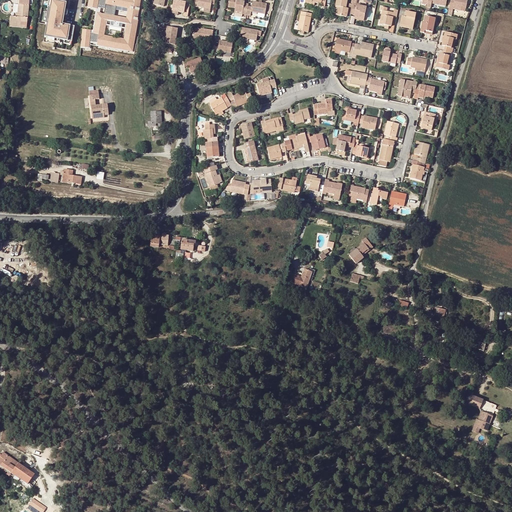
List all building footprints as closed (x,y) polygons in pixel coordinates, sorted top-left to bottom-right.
[(28,0),(17,0),(16,13),(16,16),(14,16),(9,16),(9,24),(19,25),(19,21),(26,22),(28,0)] [(66,3),(51,0),(50,8),(48,8),(47,12),(48,12),(47,20),(46,20),(45,24),(47,24),(45,33),(48,33),(48,38),(54,39),(60,40),(64,41),(71,42),(74,27),(62,25),(64,15),(65,11),(66,3)] [(116,5),(128,7),(128,8),(139,10),(140,0),(88,0),(87,8),(97,9),(97,8),(104,9),(103,14),(96,13),(93,33),(90,33),(90,30),(82,30),(80,47),(88,48),(89,42),(97,43),(96,45),(127,50),(128,48),(133,49),(134,43),(131,43),(132,41),(134,41),(138,20),(137,20),(137,17),(127,15),(126,18),(114,16),(116,5)] [(172,11),(179,12),(184,13),(184,15),(188,16),(190,5),(186,4),(186,3),(174,0),(172,11)] [(194,0),(194,6),(206,8),(211,9),(213,0),(194,0)] [(243,14),(247,14),(248,6),(249,4),(245,3),(245,1),(238,0),(237,0),(230,0),(229,7),(236,8),(236,10),(243,11),(243,14)] [(345,8),(346,0),(336,0),(335,6),(336,6),(338,7),(337,10),(336,15),(346,17),(348,9),(345,8)] [(449,0),(448,9),(451,10),(452,7),(459,9),(459,8),(464,9),(466,0),(449,0)] [(248,6),(247,14),(247,15),(251,16),(252,12),(266,14),(268,4),(254,2),(253,7),(248,6)] [(357,5),(353,4),(350,14),(355,15),(354,16),(364,18),(366,7),(365,7),(357,5)] [(395,17),(396,17),(398,10),(394,10),(394,13),(386,11),(387,8),(381,6),(380,10),(383,10),(380,24),(385,25),(389,26),(390,26),(392,17),(395,17)] [(128,8),(127,15),(137,17),(139,10),(128,8)] [(400,24),(408,25),(407,28),(412,29),(415,13),(405,11),(404,17),(401,16),(400,24)] [(312,14),(301,12),(297,30),(308,32),(312,14)] [(426,33),(426,31),(432,32),(435,18),(424,16),(423,22),(422,22),(420,32),(424,33),(426,33)] [(178,29),(167,27),(164,43),(175,44),(178,29)] [(243,38),(257,40),(258,36),(261,36),(262,31),(259,30),(242,28),(241,32),(244,32),(243,38)] [(206,30),(201,30),(196,29),(194,38),(208,40),(211,41),(212,41),(214,30),(206,29),(206,30)] [(444,50),(451,52),(452,52),(453,48),(451,47),(453,38),(456,39),(457,35),(445,32),(442,45),(445,46),(444,50)] [(352,57),(355,45),(351,44),(351,42),(337,39),(335,49),(341,50),(349,52),(348,56),(352,57)] [(234,42),(220,40),(219,50),(232,52),(234,42)] [(359,46),(355,45),(352,57),(356,57),(356,54),(361,55),(371,57),(373,46),(362,44),(361,44),(361,47),(359,46)] [(384,49),(381,61),(388,62),(390,62),(396,64),(396,63),(399,63),(401,54),(398,53),(397,55),(390,53),(390,52),(390,51),(390,50),(390,49),(389,48),(388,48),(387,48),(386,48),(385,48),(384,48),(384,49)] [(451,52),(444,50),(443,50),(442,54),(440,53),(437,67),(448,70),(449,65),(447,65),(449,56),(450,56),(451,52)] [(410,67),(415,68),(425,70),(427,60),(412,57),(412,58),(408,57),(407,65),(410,65),(410,67)] [(201,58),(188,62),(188,63),(185,64),(187,67),(189,66),(191,72),(205,67),(201,58)] [(351,82),(365,85),(365,84),(367,77),(367,75),(353,72),(351,82)] [(370,79),(371,78),(367,77),(365,84),(369,85),(368,90),(378,92),(382,93),(383,90),(384,82),(370,79)] [(415,93),(417,84),(417,83),(400,79),(397,96),(401,97),(402,95),(410,96),(411,93),(415,93)] [(274,80),(270,81),(262,83),(257,85),(259,95),(271,93),(270,89),(270,86),(272,85),(272,88),(276,87),(274,80)] [(435,88),(417,84),(415,93),(414,98),(418,99),(418,97),(423,98),(424,96),(426,96),(433,98),(435,88)] [(234,101),(236,107),(248,103),(248,101),(251,100),(249,94),(246,95),(244,91),(244,92),(240,93),(233,96),(230,91),(225,93),(229,102),(234,101)] [(89,93),(89,113),(95,113),(95,114),(102,114),(102,112),(106,112),(106,104),(92,104),(92,98),(98,98),(98,93),(89,93)] [(221,110),(230,105),(226,98),(222,100),(221,98),(209,105),(214,114),(217,113),(221,110)] [(326,103),(323,104),(312,105),(314,115),(327,114),(327,112),(332,111),(331,99),(326,100),(326,102),(326,103)] [(427,110),(438,113),(440,108),(429,105),(427,110)] [(292,113),(288,114),(290,121),(294,120),(295,124),(303,122),(303,120),(309,118),(307,109),(300,111),(301,113),(299,113),(292,115),(292,113)] [(353,123),(358,123),(359,115),(360,112),(355,112),(356,111),(347,109),(344,121),(353,123)] [(160,112),(150,112),(150,121),(147,121),(147,127),(155,127),(155,129),(159,129),(160,127),(160,124),(161,124),(160,112)] [(431,131),(435,115),(424,113),(423,116),(422,116),(421,118),(423,119),(422,121),(420,128),(431,131)] [(377,119),(359,115),(358,123),(362,124),(361,127),(374,130),(377,119)] [(264,122),(264,121),(260,122),(263,134),(282,129),(282,126),(279,126),(278,119),(271,120),(271,122),(264,124),(264,122)] [(387,136),(386,140),(393,142),(396,142),(397,139),(395,138),(398,124),(388,122),(384,135),(387,136)] [(243,140),(254,138),(254,137),(257,136),(255,129),(252,130),(250,124),(240,126),(242,133),(242,136),(243,140)] [(203,139),(205,139),(205,143),(216,142),(216,138),(213,138),(212,134),(212,132),(214,131),(213,125),(204,126),(204,130),(202,131),(203,139)] [(284,142),(284,145),(286,151),(299,148),(298,146),(303,145),(303,147),(305,152),(308,151),(306,143),(304,135),(304,134),(296,137),(296,139),(284,142)] [(312,151),(325,148),(322,139),(321,135),(310,137),(309,135),(304,135),(306,143),(311,142),(312,151)] [(349,147),(353,148),(353,145),(354,139),(339,135),(338,139),(337,146),(336,150),(344,152),(345,143),(349,144),(349,147)] [(393,142),(386,140),(383,139),(378,160),(379,161),(386,162),(387,162),(388,157),(390,157),(393,142)] [(217,146),(217,142),(216,142),(205,143),(206,153),(207,158),(218,157),(218,150),(217,150),(217,146)] [(253,146),(252,142),(243,144),(244,149),(243,149),(247,163),(257,161),(254,146),(253,146)] [(415,158),(415,161),(424,164),(425,164),(429,145),(417,142),(414,154),(419,155),(422,156),(421,159),(419,158),(415,158)] [(281,149),(282,152),(286,151),(284,145),(267,149),(270,159),(281,156),(280,153),(280,150),(281,149)] [(369,149),(353,145),(353,148),(351,154),(355,155),(361,156),(361,158),(367,159),(369,149)] [(424,164),(415,161),(412,161),(411,164),(413,165),(410,178),(420,181),(424,164)] [(215,166),(203,171),(210,190),(214,188),(213,186),(215,185),(219,184),(219,183),(216,176),(214,171),(216,170),(215,166)] [(63,170),(63,172),(62,176),(61,182),(80,184),(81,178),(70,176),(71,171),(63,170)] [(314,177),(307,175),(305,184),(309,185),(308,190),(318,192),(320,180),(314,179),(314,177)] [(296,182),(279,179),(277,189),(294,193),(294,191),(295,186),(296,182)] [(252,182),(252,184),(249,184),(249,185),(249,195),(253,194),(253,192),(263,191),(263,189),(271,189),(270,180),(252,182)] [(329,181),(324,180),(321,194),(326,195),(326,193),(340,196),(342,186),(328,183),(329,181)] [(229,192),(247,196),(249,186),(245,185),(245,184),(231,181),(231,185),(230,188),(229,192)] [(362,202),(366,202),(369,190),(351,187),(350,192),(352,192),(351,197),(363,199),(362,202)] [(378,189),(373,188),(371,203),(377,205),(379,196),(382,197),(381,199),(386,200),(387,193),(377,191),(378,189)] [(395,193),(391,192),(389,203),(393,204),(404,206),(406,195),(402,194),(402,195),(395,193)] [(159,229),(149,228),(148,235),(150,235),(149,246),(158,247),(159,245),(167,246),(168,236),(161,235),(161,238),(159,238),(159,236),(158,236),(159,229)] [(370,244),(366,239),(362,242),(364,244),(349,256),(356,264),(363,258),(362,256),(361,255),(368,249),(366,247),(370,244)] [(192,245),(186,244),(187,241),(187,240),(181,240),(180,250),(192,251),(192,245)] [(312,271),(304,269),(299,285),(306,288),(312,271)] [(360,277),(353,275),(350,283),(358,285),(360,279),(360,277)] [(282,310),(275,307),(273,313),(280,315),(282,310)] [(442,323),(445,310),(435,308),(431,320),(442,323)] [(493,414),(497,405),(471,395),(467,404),(481,410),(481,411),(487,413),(488,412),(493,414)] [(488,420),(490,416),(480,412),(477,420),(476,420),(474,426),(478,428),(485,430),(486,431),(490,420),(488,420)] [(18,462),(3,452),(1,455),(0,455),(0,465),(4,468),(11,473),(18,463),(18,462)] [(18,463),(11,473),(19,478),(27,484),(28,483),(34,474),(18,463)] [(27,484),(19,478),(17,482),(19,483),(21,484),(21,485),(22,484),(27,487),(28,485),(27,484)] [(42,511),(46,508),(39,502),(39,503),(35,508),(40,511),(42,511)]
